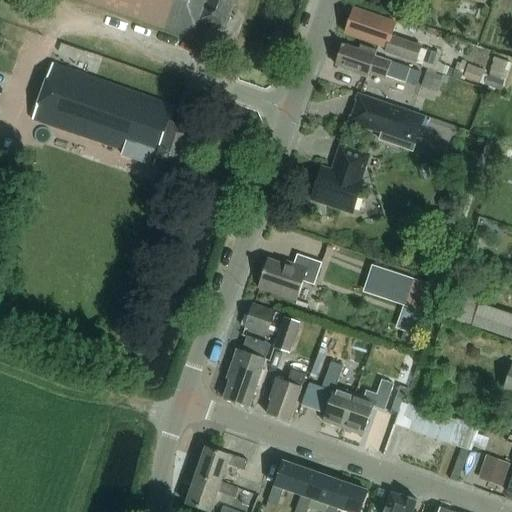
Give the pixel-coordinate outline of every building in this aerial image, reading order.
[(200,22),(225,31),(235,0),(78,0),(193,41),(200,22)] [(385,55),(416,66),(421,50),(392,39),(396,27),(354,12),(354,11),(346,34),(387,49),(385,55)] [(354,77),(366,81),(368,77),(384,82),(385,80),(404,86),(410,71),(374,59),(377,53),(360,47),(359,52),(342,46),(338,60),(340,63),(338,68),(352,73),(354,77)] [(433,67),(437,56),(427,53),(423,64),(433,67)] [(507,82),(511,67),(511,66),(496,61),(491,76),(507,82)] [(179,169),(192,131),(170,124),(175,109),(53,65),(33,121),(123,153),(122,157),(154,168),(156,161),(179,169)] [(483,74),(468,69),(464,80),(479,85),(483,74)] [(424,73),(418,90),(434,95),(439,78),(424,73)] [(501,93),(505,84),(487,77),(484,86),(501,93)] [(416,140),(423,121),(358,98),(350,123),(393,138),(395,132),(416,140)] [(333,175),(322,171),(312,200),(352,214),(362,184),(359,183),(367,158),(341,149),(333,175)] [(314,287),(322,265),(297,256),(293,269),(268,261),(259,289),(296,302),(303,283),(314,287)] [(432,289),(413,284),(405,309),(423,315),(432,289)] [(482,298),(457,289),(446,322),(471,330),(472,327),(511,340),(511,316),(480,306),(482,298)] [(274,312),(252,304),(244,329),(266,336),(274,312)] [(300,324),(283,318),(273,349),(290,355),(300,324)] [(249,409),(265,362),(237,352),(227,380),(230,381),(224,400),(249,409)] [(316,378),(321,365),(316,363),(311,376),(316,378)] [(323,423),(343,430),(355,396),(336,389),(343,368),(331,363),(322,390),(333,394),(323,423)] [(511,367),(503,391),(511,394),(511,367)] [(272,402),(267,416),(289,424),(306,376),(292,371),(287,384),(276,380),(269,401),(272,402)] [(436,404),(443,379),(427,374),(420,400),(436,404)] [(355,396),(343,430),(363,437),(373,408),(385,412),(394,386),(382,382),(377,396),(365,392),(363,399),(355,396)] [(456,419),(455,422),(401,404),(393,426),(471,453),(480,428),(456,419)] [(206,450),(197,476),(221,484),(227,466),(245,472),(248,463),(229,456),(229,457),(205,449),(205,450),(206,450)] [(503,487),(510,468),(487,460),(480,478),(503,487)] [(284,492),(302,498),(311,473),(284,464),(285,464),(284,463),(276,487),(274,487),(268,506),(278,509),(284,492)] [(337,482),(311,473),(302,498),(297,511),(307,511),(311,501),(328,507),(337,482)] [(239,490),(221,484),(197,476),(187,505),(186,505),(205,511),(211,511),(218,494),(235,500),(239,490)] [(337,482),(328,507),(326,511),(338,511),(339,510),(344,511),(361,511),(367,493),(367,492),(366,493),(337,482)] [(413,511),(417,502),(402,496),(401,498),(391,494),(385,511),(413,511)]
